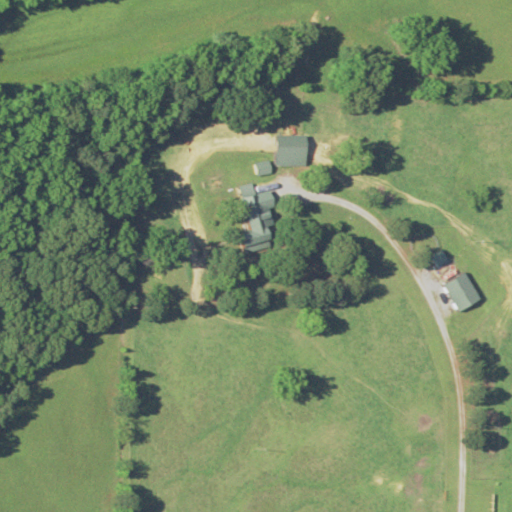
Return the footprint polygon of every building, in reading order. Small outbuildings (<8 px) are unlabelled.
[(267,152),(296,152),(296,134),(267,134),(267,152)] [(249,162),(249,173),(262,173),(262,162),(249,162)] [(247,182),(228,185),(238,232),(229,234),(233,252),(260,247),(247,182)] [(424,256),(430,267),(442,261),(436,249),(424,256)] [(450,311),(473,299),(458,271),(435,284),(450,311)]
